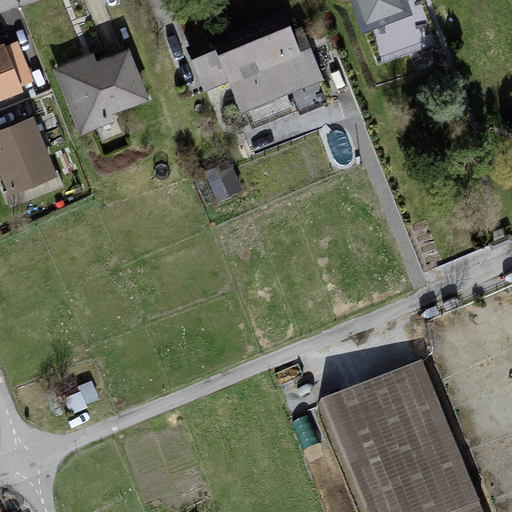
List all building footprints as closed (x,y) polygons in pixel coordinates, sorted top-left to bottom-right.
[(352,0),(365,33),(417,15),(411,0),(352,0)] [(291,22),(183,62),(225,122),(324,84),(291,22)] [(17,43),(0,47),(0,101),(18,94),(17,89),(30,84),(17,43)] [(92,55),(49,70),(74,138),(109,126),(107,119),(147,104),(126,50),(94,65),(92,55)] [(32,118),(0,132),(0,187),(7,210),(59,190),(32,118)] [(481,511),(423,363),(320,407),(360,511),(481,511)]
